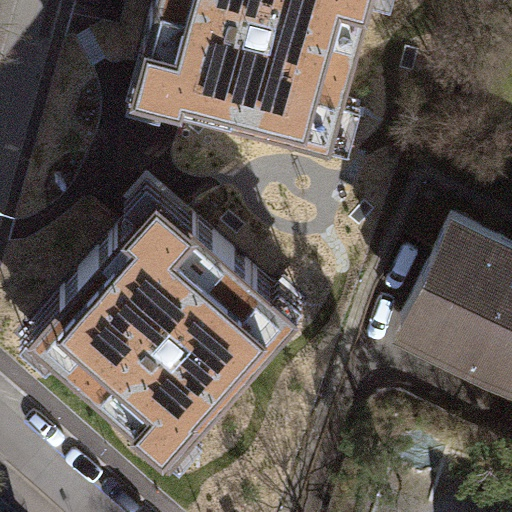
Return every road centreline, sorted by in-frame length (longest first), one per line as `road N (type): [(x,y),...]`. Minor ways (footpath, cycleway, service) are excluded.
road 1 (residential): [(0,418),(103,511)]
road 2 (residential): [(31,0),(0,116)]
